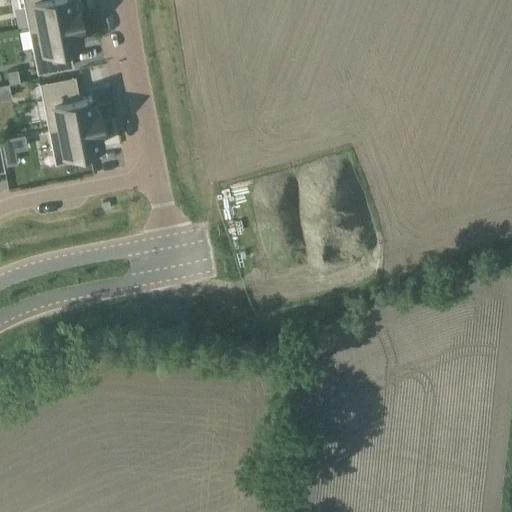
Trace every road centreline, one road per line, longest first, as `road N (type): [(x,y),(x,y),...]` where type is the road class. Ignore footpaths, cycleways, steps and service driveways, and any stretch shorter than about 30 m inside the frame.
road 1 (unclassified): [(0,322),(48,301),(170,275)]
road 2 (residential): [(126,0),(154,173)]
road 3 (unclassified): [(163,239),(0,279)]
road 4 (residential): [(0,209),(154,173)]
